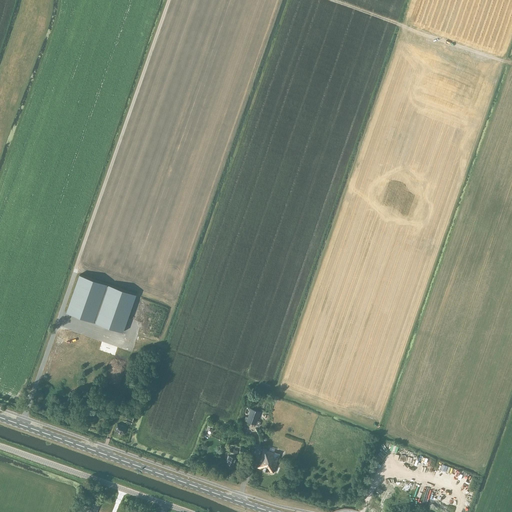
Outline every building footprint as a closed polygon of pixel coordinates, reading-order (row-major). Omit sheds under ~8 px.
[(107,284),(79,274),(66,312),(77,316),(78,316),(83,317),(83,318),(107,326),(112,328),(123,332),(125,327),(124,327),(125,323),(126,323),(136,294),(109,285),(107,285),(107,284)] [(94,340),(85,337),(82,345),(91,348),(94,340)] [(72,358),(66,373),(74,376),(81,378),(88,358),(81,355),(79,361),(72,358)] [(246,422),(256,425),(259,426),(261,422),(258,421),(261,412),(251,409),(246,422)] [(115,431),(124,434),(127,427),(117,424),(115,431)] [(258,467),(273,473),(280,454),(264,449),(258,467)] [(233,453),(231,452),(229,455),(228,455),(227,459),(228,460),(227,463),(233,465),(237,454),(238,451),(234,450),(233,453)]
